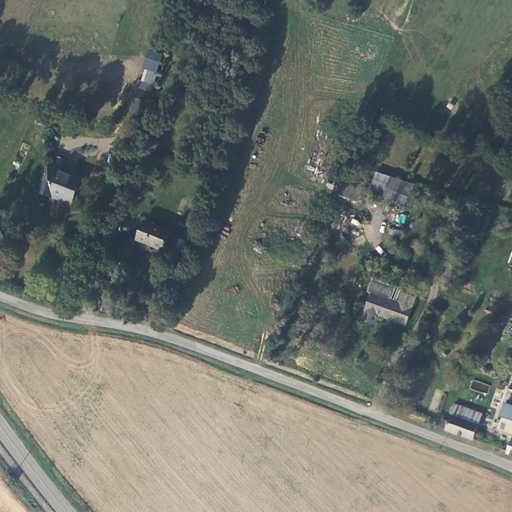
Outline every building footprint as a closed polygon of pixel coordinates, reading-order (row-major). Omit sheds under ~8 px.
[(182,97),(186,87),(176,84),(172,93),(182,97)] [(144,117),(149,103),(133,98),(128,112),(144,117)] [(377,123),(368,120),(362,136),(371,139),(377,123)] [(57,154),(52,165),(63,169),(67,159),(57,154)] [(53,196),(73,204),(83,178),(63,169),(52,165),(51,164),(39,192),(52,198),(53,196)] [(368,191),(382,196),(387,184),(373,178),(368,191)] [(359,204),(365,189),(353,184),(347,199),(359,204)] [(387,184),(382,196),(396,202),(401,189),(387,184)] [(395,222),(403,225),(407,216),(399,213),(395,222)] [(145,221),(137,240),(164,251),(172,232),(145,221)] [(373,282),(370,291),(377,294),(374,303),(371,303),(364,320),(376,325),(380,316),(381,312),(391,316),(390,320),(406,325),(416,299),(403,295),(400,302),(389,298),(391,290),(373,282)] [(405,290),(393,286),(391,290),(389,298),(400,302),(403,295),(405,290)] [(472,380),(470,389),(487,393),(490,385),(472,380)] [(511,390),(507,389),(502,404),(505,405),(511,407),(511,390)] [(446,431),(473,440),(482,415),(455,404),(449,421),(443,419),(440,426),(446,428),(446,431)] [(430,405),(429,414),(439,416),(440,406),(430,405)] [(496,431),(511,436),(511,437),(507,454),(511,455),(511,413),(503,411),(496,431)]
